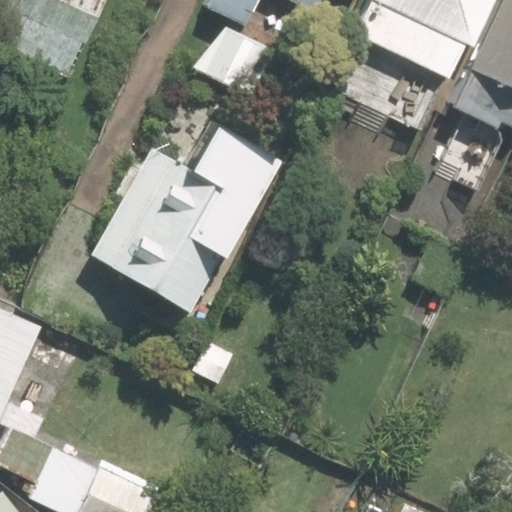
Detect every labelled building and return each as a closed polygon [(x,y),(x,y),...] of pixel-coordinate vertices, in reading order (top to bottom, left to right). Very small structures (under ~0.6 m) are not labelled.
[(104,0),(5,0),(0,11),(0,26),(77,62),(104,0)] [(316,0),(202,0),(245,19),(253,0),(292,0),(312,9),(316,0)] [(479,0),(364,0),(348,35),(444,79),(479,0)] [(511,0),(497,0),(450,103),(511,131),(511,0)] [(149,146),(90,252),(188,307),(248,201),(149,146)] [(409,277),(443,293),(463,250),(428,235),(409,277)] [(0,303),(0,415),(44,325),(0,303)] [(240,351),(194,326),(175,361),(221,386),(240,351)] [(25,493),(66,511),(144,511),(155,491),(10,422),(0,442),(0,461),(32,477),(25,493)] [(14,511),(0,493),(0,511),(14,511)]
